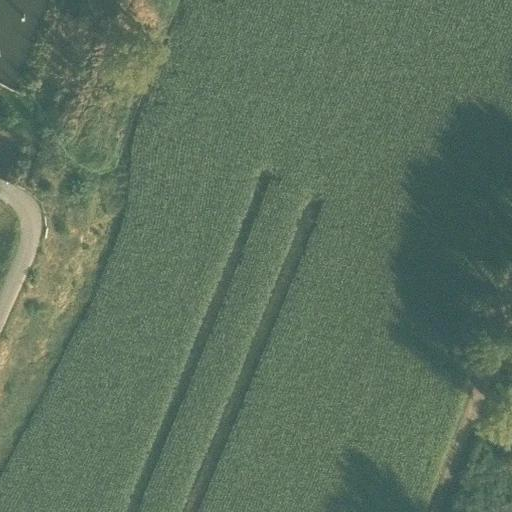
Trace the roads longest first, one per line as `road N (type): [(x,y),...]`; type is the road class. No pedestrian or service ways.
road 1 (track): [(440,511),(511,319)]
road 2 (unclassified): [(0,311),(30,234),(25,206),(0,187)]
